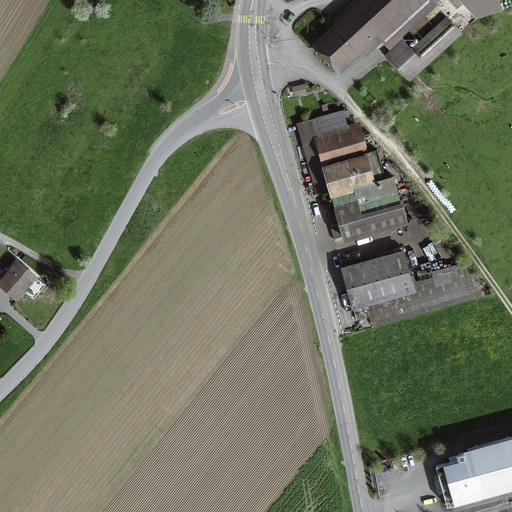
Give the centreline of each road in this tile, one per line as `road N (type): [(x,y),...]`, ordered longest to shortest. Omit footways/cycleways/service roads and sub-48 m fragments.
road 1 (primary): [(259,99),(330,344),(362,511)]
road 2 (residential): [(0,393),(61,321),(154,160),(188,128),(259,99)]
